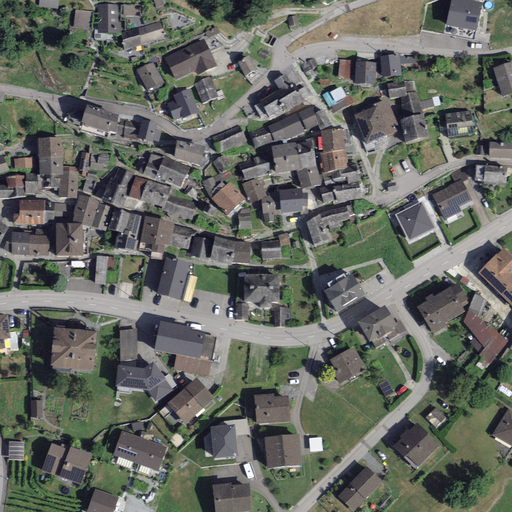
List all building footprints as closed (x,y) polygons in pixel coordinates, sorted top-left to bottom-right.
[(59,1),(50,0),(39,0),(38,7),(58,9),(59,1)] [(162,0),(153,0),(156,8),(164,6),(162,0)] [(482,3),(468,0),(451,0),(446,25),(476,31),(482,3)] [(118,5),(98,5),(97,33),(121,33),(121,22),(117,22),(118,5)] [(139,5),(123,5),(123,16),(139,16),(139,5)] [(93,12),(75,10),(73,28),(91,29),(93,12)] [(160,23),(138,28),(142,45),(164,39),(160,23)] [(142,45),(138,28),(122,33),(124,50),(142,45)] [(204,40),(165,58),(175,81),(196,71),(198,75),(216,67),(204,40)] [(399,54),(380,56),(382,78),(401,75),(399,54)] [(249,56),(238,62),(245,75),(257,69),(249,56)] [(314,59),(300,65),(307,78),(315,75),(312,69),(317,67),(314,59)] [(351,61),(340,60),(338,77),(349,77),(351,61)] [(153,61),(136,69),(148,94),(164,86),(153,61)] [(376,63),(356,61),(354,83),(375,85),(376,63)] [(511,61),(493,68),(502,97),(511,93),(511,61)] [(285,75),(274,82),(278,90),(260,101),(261,102),(253,107),(261,119),(267,115),(269,119),(283,110),(284,112),(312,95),(294,65),(283,72),(285,75)] [(209,77),(194,83),(202,103),(217,96),(209,77)] [(404,81),(387,84),(389,99),(400,97),(404,118),(423,114),(422,110),(420,102),(417,92),(416,92),(414,81),(404,82),(404,81)] [(346,96),(341,87),(330,92),(334,100),(335,102),(346,96)] [(190,88),(172,95),(175,101),(167,104),(174,121),(182,118),(199,112),(190,88)] [(336,103),(335,102),(334,100),(333,100),(328,92),(322,95),(329,107),(332,106),(336,103)] [(332,106),(335,112),(354,102),(350,94),(346,96),(335,102),(336,103),(332,106)] [(373,105),(373,107),(377,106),(389,135),(400,130),(387,99),(373,105)] [(420,102),(422,110),(435,107),(432,99),(420,102)] [(106,110),(87,104),(81,122),(85,124),(84,126),(109,132),(109,131),(115,132),(118,120),(119,115),(106,111),(106,110)] [(373,107),(354,115),(366,144),(389,135),(377,106),(373,107)] [(312,107),(299,113),(307,130),(318,125),(320,130),(331,125),(324,109),(315,113),(312,107)] [(471,111),(445,114),(445,118),(447,130),(473,126),(471,111)] [(296,113),(268,126),(275,141),(284,137),(286,140),(304,132),(296,113)] [(404,118),(399,119),(405,142),(429,137),(424,114),(423,114),(404,118)] [(439,131),(447,130),(445,118),(438,119),(439,131)] [(140,124),(118,120),(115,132),(115,134),(124,135),(123,137),(137,139),(137,137),(140,124)] [(157,123),(141,120),(140,124),(137,137),(158,142),(161,131),(156,130),(157,123)] [(240,126),(212,137),(219,154),(247,142),(240,126)] [(273,142),(267,126),(249,133),(254,148),(273,142)] [(474,134),(473,126),(447,130),(448,138),(474,134)] [(342,129),(321,131),(322,140),(343,137),(342,129)] [(38,138),(38,157),(62,155),(62,137),(38,138)] [(343,137),(322,140),(323,153),(344,149),(343,137)] [(205,147),(176,140),(173,157),(200,165),(205,147)] [(313,141),(296,144),(300,169),(317,166),(313,141)] [(296,144),(296,142),(271,146),(276,173),(296,170),(300,170),(300,169),(296,144)] [(511,143),(489,142),(489,158),(511,158),(511,143)] [(344,149),(323,153),(320,153),(324,172),(347,168),(344,149)] [(91,153),(81,152),(79,171),(88,172),(91,153)] [(97,163),(108,164),(109,155),(98,154),(97,163)] [(163,158),(151,154),(143,174),(155,179),(163,158)] [(254,159),(238,164),(246,181),(272,173),(268,154),(253,158),(254,159)] [(0,173),(9,170),(3,155),(0,156),(0,173)] [(63,166),(62,155),(38,157),(39,175),(45,175),(63,175),(63,171),(63,166)] [(224,155),(212,162),(218,170),(220,174),(227,170),(225,165),(229,163),(224,155)] [(164,157),(163,158),(155,179),(165,183),(165,181),(182,187),(190,167),(164,157)] [(32,158),(14,159),(15,169),(32,168),(32,158)] [(507,167),(484,165),(476,165),(475,180),(484,181),(483,184),(506,185),(507,167)] [(63,166),(63,171),(63,175),(45,175),(45,187),(59,187),(59,198),(77,198),(77,166),(63,166)] [(322,185),(317,166),(300,169),(300,170),(296,170),(302,189),(322,185)] [(136,175),(118,168),(113,182),(109,180),(101,200),(122,209),(136,175)] [(451,173),(455,183),(461,180),(462,182),(469,180),(463,168),(451,173)] [(26,176),(7,176),(7,184),(0,184),(0,197),(26,197),(25,193),(35,193),(35,174),(26,174),(26,176)] [(219,174),(202,182),(207,192),(211,199),(226,186),(222,182),(225,181),(219,174)] [(129,197),(165,207),(163,211),(167,212),(167,213),(192,221),(197,204),(168,195),(171,187),(135,176),(129,197)] [(257,178),(242,184),(249,204),(261,198),(268,198),(263,186),(260,187),(257,178)] [(455,183),(432,195),(443,215),(445,220),(461,211),(459,207),(472,200),(462,182),(461,180),(455,183)] [(226,186),(211,199),(227,215),(245,198),(230,182),(226,186)] [(358,182),(334,187),(335,191),(321,194),(324,204),(333,202),(334,204),(362,198),(358,182)] [(301,189),(279,191),(279,192),(281,213),(303,211),(303,207),(308,207),(307,195),(302,195),(301,189)] [(281,215),(281,213),(279,192),(267,194),(268,198),(261,198),(262,215),(264,214),(264,222),(274,221),(274,216),(281,215)] [(99,201),(79,195),(77,205),(76,205),(73,214),(74,215),(72,221),(92,226),(98,204),(99,201)] [(44,201),(19,200),(19,213),(13,213),(13,224),(44,225),(44,202),(44,201)] [(422,201),(394,215),(408,242),(436,229),(422,201)] [(55,202),(44,202),(44,225),(54,225),(54,217),(70,217),(70,204),(55,204),(55,202)] [(113,208),(98,204),(92,226),(92,228),(107,232),(113,208)] [(352,204),(320,214),(324,227),(350,219),(349,216),(355,214),(352,204)] [(204,214),(213,218),(216,210),(207,207),(204,214)] [(242,209),(237,215),(239,230),(252,229),(250,208),(242,209)] [(118,232),(123,234),(124,229),(125,230),(130,213),(114,209),(108,229),(118,232)] [(123,234),(118,232),(115,247),(135,251),(144,217),(130,213),(125,230),(124,229),(123,234)] [(320,214),(306,223),(314,247),(329,242),(324,227),(320,214)] [(173,222),(144,217),(138,249),(151,251),(150,259),(161,261),(164,244),(169,245),(173,225),(173,222)] [(82,224),(56,224),(56,256),(82,256),(82,224)] [(192,229),(173,225),(169,245),(188,249),(192,229)] [(48,229),(36,229),(36,235),(29,235),(28,254),(28,256),(48,256),(48,229)] [(287,232),(278,235),(281,246),(290,244),(287,232)] [(29,233),(12,233),(12,255),(28,256),(28,254),(29,235),(29,233)] [(212,241),(194,237),(189,256),(208,260),(212,241)] [(232,263),(236,242),(215,237),(210,260),(231,265),(232,263)] [(279,241),(261,242),(262,259),(281,258),(279,241)] [(250,242),(236,242),(232,263),(249,263),(250,242)] [(511,256),(504,248),(497,255),(496,254),(478,273),(511,306),(511,256)] [(116,258),(97,256),(94,284),(105,286),(107,270),(115,270),(116,258)] [(191,263),(166,257),(157,294),(182,300),(191,263)] [(279,275),(244,274),(244,301),(259,301),(259,308),(271,308),(271,302),(278,302),(279,275)] [(352,274),(324,291),(337,313),(365,295),(352,274)] [(466,286),(469,280),(463,276),(460,282),(466,286)] [(458,283),(451,288),(462,307),(468,303),(466,300),(468,299),(458,283)] [(427,301),(417,307),(433,334),(447,326),(446,323),(465,312),(462,307),(451,288),(450,287),(433,296),(432,294),(425,297),(427,301)] [(486,301),(475,292),(463,322),(475,337),(469,342),(479,354),(478,355),(490,363),(508,342),(480,318),(486,301)] [(247,303),(235,303),(235,319),(247,319),(247,303)] [(385,306),(373,313),(386,335),(387,334),(390,340),(400,334),(395,326),(396,325),(395,323),(385,306)] [(274,308),(274,321),(274,326),(284,326),(284,321),(289,321),(289,308),(274,308)] [(382,337),(386,335),(373,313),(357,322),(369,342),(371,341),(376,348),(386,342),(382,337)] [(7,314),(0,314),(0,339),(4,339),(10,338),(7,314)] [(400,320),(395,323),(396,325),(395,326),(400,334),(406,330),(400,320)] [(159,321),(159,323),(153,349),(176,354),(200,359),(211,361),(216,337),(205,335),(205,334),(190,330),(190,328),(159,321)] [(72,368),(75,330),(54,327),(50,366),(72,368)] [(120,361),(136,359),(136,329),(120,330),(120,361)] [(75,330),(72,368),(93,370),(97,332),(75,330)] [(330,360),(336,371),(333,372),(340,384),(366,369),(354,346),(330,360)] [(208,377),(211,361),(200,359),(176,354),(173,370),(208,377)] [(144,370),(118,366),(115,386),(149,390),(156,403),(173,390),(172,389),(165,377),(154,363),(144,370)] [(170,374),(165,377),(172,389),(177,386),(170,374)] [(214,398),(197,379),(167,403),(185,423),(214,398)] [(378,385),(386,400),(395,395),(388,380),(378,385)] [(274,394),(254,395),(256,424),(290,422),(288,395),(274,397),(274,394)] [(43,401),(32,401),(32,417),(42,418),(43,401)] [(436,407),(425,417),(435,428),(446,418),(436,407)] [(511,411),(508,409),(492,435),(511,446),(511,411)] [(224,421),(219,426),(235,425),(236,435),(248,435),(246,419),(224,421)] [(142,422),(132,424),(133,431),(143,429),(142,422)] [(440,445),(417,422),(409,430),(408,429),(400,437),(401,438),(393,446),(416,469),(440,445)] [(219,426),(210,427),(211,432),(212,448),(213,459),(238,457),(236,435),(235,425),(219,426)] [(113,455),(135,463),(145,439),(122,431),(113,455)] [(205,449),(212,448),(211,432),(204,438),(205,449)] [(265,437),(266,452),(301,450),(299,434),(265,437)] [(323,451),(322,438),(309,439),(310,452),(323,451)] [(167,447),(145,439),(135,463),(158,472),(167,447)] [(24,442),(9,442),(8,460),(24,461),(24,442)] [(92,455),(70,447),(61,443),(60,447),(51,443),(41,471),(81,485),(92,455)] [(302,466),(301,450),(266,452),(267,468),(302,466)] [(382,482),(366,466),(349,484),(350,484),(338,496),(352,511),(365,500),(364,499),(382,482)] [(231,483),(212,485),(214,511),(241,511),(252,511),(249,483),(231,485),(231,483)] [(113,511),(119,498),(95,489),(86,511),(113,511)]
